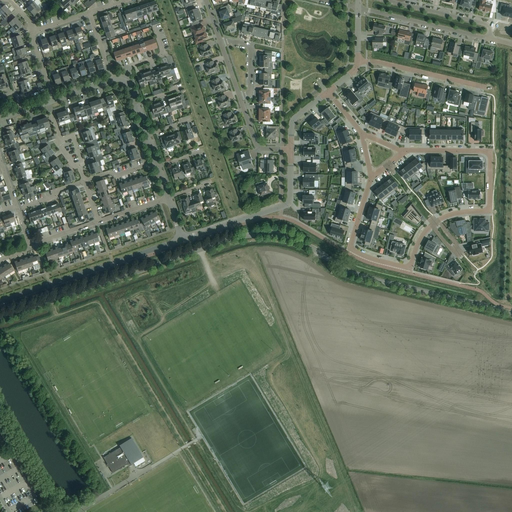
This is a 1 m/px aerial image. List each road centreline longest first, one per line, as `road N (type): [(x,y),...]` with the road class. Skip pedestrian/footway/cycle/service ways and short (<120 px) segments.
road 1 (unclassified): [(0,318),(257,235),(303,244),(358,275),(511,312)]
road 2 (residential): [(404,150),(488,148),(488,210),(437,220),(420,237),(409,268),(374,260),(348,248),(369,179)]
road 3 (residential): [(0,302),(182,239)]
road 4 (residential): [(182,239),(286,204),(290,149)]
road 5 (residential): [(358,58),(491,92)]
road 6 (residential): [(357,7),(486,36)]
